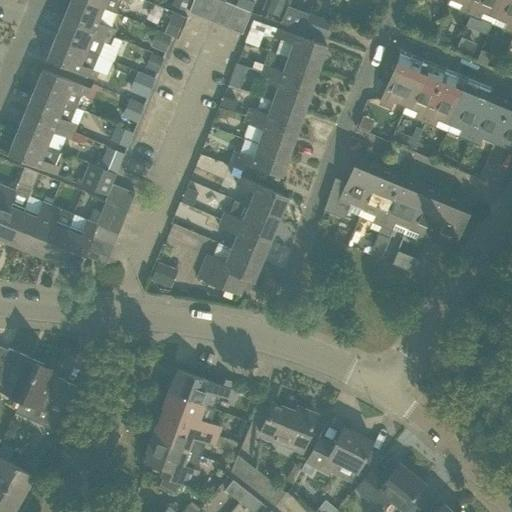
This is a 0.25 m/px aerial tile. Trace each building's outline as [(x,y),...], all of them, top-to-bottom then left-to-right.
[(84,0),(69,0),(63,16),(113,37),(116,29),(109,26),(115,12),(103,7),(84,0)] [(84,0),(103,7),(115,12),(120,0),(125,0),(127,1),(127,0),(84,0)] [(174,0),(172,5),(182,9),(185,0),(174,0)] [(192,0),(188,13),(199,17),(204,0),(192,0)] [(209,21),(217,0),(204,0),(199,17),(209,21)] [(220,25),(228,3),(219,0),(217,0),(209,21),(220,25)] [(237,0),(235,6),(239,7),(250,11),(253,2),(247,0),(237,0)] [(283,0),(271,0),(267,12),(281,16),(286,1),(283,0)] [(470,14),(475,0),(449,0),(448,4),(470,14)] [(497,11),(501,0),(475,0),(470,14),(491,23),(497,11)] [(511,31),(511,0),(501,0),(497,11),(491,23),(504,28),(511,31)] [(235,6),(228,3),(220,25),(231,29),(239,7),(235,6)] [(242,33),(250,11),(239,7),(231,29),(242,33)] [(300,11),(294,26),(303,30),(309,15),(300,11)] [(172,14),(164,33),(176,38),(184,19),(172,14)] [(309,15),(303,30),(325,38),(331,23),(309,15)] [(113,37),(63,16),(54,37),(86,50),(98,55),(104,41),(110,44),(113,37)] [(292,42),(287,56),(319,67),(326,45),(254,20),(246,43),(258,48),(262,36),(273,36),(292,42)] [(150,46),(165,52),(170,37),(155,31),(150,46)] [(98,55),(86,50),(54,37),(45,59),(95,79),(98,71),(92,69),(98,55)] [(476,45),(460,39),(456,49),(471,56),(476,45)] [(479,52),(476,60),(486,65),(490,56),(479,52)] [(157,72),(163,57),(151,53),(145,67),(157,72)] [(408,99),(423,63),(400,54),(379,102),(390,107),(395,94),(408,99)] [(261,72),(311,89),(319,67),(287,56),(282,71),(264,64),(261,72)] [(254,61),(252,68),(261,72),(264,64),(254,61)] [(236,63),(231,74),(242,78),(247,67),(236,63)] [(408,99),(402,113),(414,118),(425,122),(426,121),(446,73),(423,63),(408,99)] [(33,90),(65,103),(75,107),(81,93),(88,96),(91,88),(42,68),(33,90)] [(146,98),(155,78),(137,71),(129,90),(146,98)] [(273,100),(304,110),(311,89),(261,72),(258,79),(277,86),(273,100)] [(446,73),(426,121),(435,124),(440,113),(452,118),(467,82),(446,73)] [(467,82),(452,118),(465,123),(459,136),(469,140),(489,91),(467,82)] [(24,111),(74,131),(77,124),(70,121),(75,107),(65,103),(33,90),(24,111)] [(489,91),(469,140),(478,143),(483,129),(497,134),(502,121),(511,124),(511,100),(489,91)] [(238,102),(222,96),(218,105),(229,109),(235,111),(238,102)] [(136,122),(144,105),(129,98),(122,116),(136,122)] [(296,132),(304,110),(273,100),(268,113),(250,107),(247,115),(296,132)] [(229,109),(218,105),(215,114),(226,118),(229,109)] [(15,132),(47,145),(53,132),(71,139),(74,131),(24,111),(15,132)] [(249,124),(244,138),(257,143),(289,154),(296,132),(247,115),(244,122),(249,124)] [(497,134),(494,142),(506,147),(511,132),(511,124),(502,121),(497,134)] [(115,125),(110,139),(127,146),(132,132),(115,125)] [(416,126),(412,136),(418,138),(422,128),(416,126)] [(15,132),(6,154),(57,175),(60,166),(56,164),(61,151),(47,145),(15,132)] [(233,152),(228,165),(242,169),(244,163),(281,176),(289,154),(257,143),(252,157),(233,150),(233,152)] [(115,174),(124,153),(107,146),(98,167),(115,174)] [(200,154),(192,172),(200,175),(207,157),(200,154)] [(334,177),(323,210),(324,210),(325,209),(335,213),(338,206),(360,215),(380,166),(356,157),(346,182),(334,177)] [(107,194),(112,183),(115,174),(98,167),(88,163),(79,185),(106,196),(107,194)] [(403,176),(380,166),(360,215),(381,224),(403,176)] [(238,176),(235,184),(254,192),(249,206),(279,218),(288,196),(238,176)] [(381,224),(377,233),(387,237),(391,228),(403,233),(423,185),(403,176),(402,176),(381,224)] [(0,237),(9,241),(23,207),(31,188),(17,182),(14,189),(0,183),(0,237)] [(134,192),(112,183),(107,194),(129,204),(134,192)] [(423,185),(403,233),(404,233),(415,238),(426,243),(429,235),(438,215),(447,194),(423,185)] [(184,187),(178,201),(192,207),(198,192),(184,187)] [(107,194),(106,196),(103,204),(125,213),(129,204),(107,194)] [(447,194),(438,215),(450,220),(458,199),(447,194)] [(458,199),(450,220),(461,225),(470,204),(458,199)] [(23,207),(9,241),(31,250),(50,205),(40,201),(36,212),(23,207)] [(99,214),(121,223),(125,213),(103,204),(99,214)] [(50,205),(31,250),(53,259),(67,225),(55,220),(60,209),(58,208),(50,205)] [(225,212),(222,219),(270,239),(277,222),(279,218),(249,206),(247,210),(243,219),(225,212)] [(95,225),(117,234),(121,223),(99,214),(95,223),(95,225)] [(438,215),(429,235),(441,240),(450,220),(438,215)] [(67,225),(53,259),(77,269),(83,255),(86,247),(91,235),(95,225),(95,223),(86,219),(81,231),(67,225)] [(222,219),(219,227),(237,234),(236,234),(231,248),(261,260),(267,247),(270,239),(222,219)] [(461,225),(450,220),(441,240),(453,245),(455,240),(461,225)] [(117,234),(95,225),(91,235),(113,244),(117,234)] [(86,247),(108,256),(113,244),(91,235),(86,247)] [(86,247),(83,255),(105,264),(108,256),(86,247)] [(207,253),(196,278),(239,295),(246,279),(252,282),(256,272),(261,260),(231,248),(226,260),(225,261),(207,253)] [(414,271),(419,258),(396,249),(391,263),(414,271)] [(159,262),(151,280),(164,285),(171,267),(159,262)] [(20,400),(38,361),(8,347),(7,348),(0,345),(0,384),(3,385),(0,392),(20,400)] [(38,361),(20,400),(20,401),(47,412),(42,423),(56,429),(76,386),(75,385),(64,381),(65,380),(62,378),(64,372),(38,361)] [(176,368),(167,392),(203,405),(206,406),(214,409),(219,395),(230,399),(233,389),(230,388),(222,385),(176,368)] [(167,392),(159,414),(219,437),(222,427),(200,420),(206,406),(167,392)] [(295,411),(271,402),(259,435),(301,451),(315,414),(296,406),(295,411)] [(219,437),(159,414),(150,438),(188,452),(193,438),(216,444),(219,437)] [(308,453),(305,460),(328,472),(334,460),(341,464),(341,462),(356,470),(365,474),(379,455),(367,449),(371,440),(342,425),(333,443),(317,435),(308,453)] [(150,438),(142,460),(161,467),(159,475),(162,476),(178,481),(195,487),(200,471),(196,470),(201,456),(188,452),(150,438)] [(20,450),(13,463),(32,474),(40,461),(20,450)] [(0,486),(20,497),(32,474),(13,463),(0,456),(0,486)] [(359,482),(355,486),(380,506),(388,497),(392,501),(402,509),(415,492),(423,483),(398,463),(385,478),(371,467),(365,474),(359,482)] [(257,469),(246,483),(275,504),(285,490),(257,469)] [(162,476),(158,486),(173,493),(178,481),(162,476)] [(224,490),(232,497),(240,503),(248,492),(232,480),(224,490)] [(0,511),(11,511),(20,497),(0,486),(0,511)] [(254,511),(262,503),(254,497),(248,492),(240,503),(252,511),(254,511)] [(338,511),(326,499),(318,507),(322,511),(338,511)] [(451,511),(442,503),(433,511),(451,511)]
